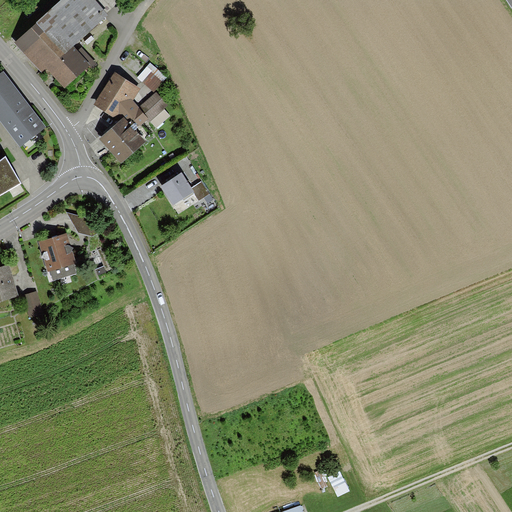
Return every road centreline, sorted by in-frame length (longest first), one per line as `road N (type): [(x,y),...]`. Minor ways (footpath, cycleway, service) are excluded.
road 1 (tertiary): [(219,511),(147,272),(101,184),(82,176)]
road 2 (track): [(351,511),(511,445)]
road 3 (unclassified): [(67,130),(149,0)]
